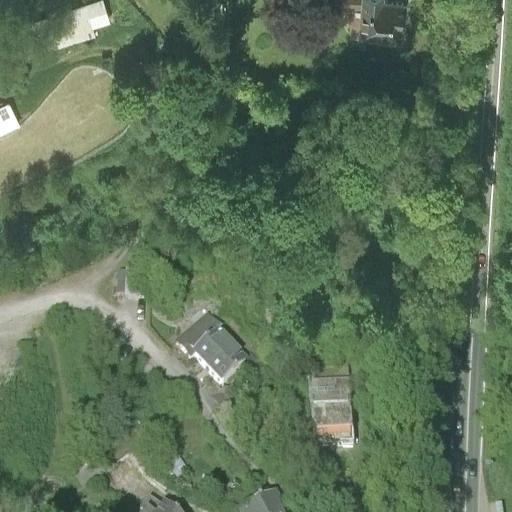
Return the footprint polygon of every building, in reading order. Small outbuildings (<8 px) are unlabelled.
[(94,29),(92,23),(109,17),(103,0),(81,0),(16,21),(27,51),(94,29)] [(356,0),(355,44),(403,45),(403,0),(356,0)] [(0,93),(0,123),(18,114),(6,90),(0,93)] [(121,276),(120,304),(148,305),(150,277),(121,276)] [(194,361),(218,340),(222,337),(207,321),(177,348),(191,364),(194,361)] [(245,369),(218,340),(194,361),(221,391),(245,369)] [(347,398),(309,401),(315,466),(353,463),(347,398)] [(144,511),(161,511),(163,510),(150,498),(140,509),(144,511)]
